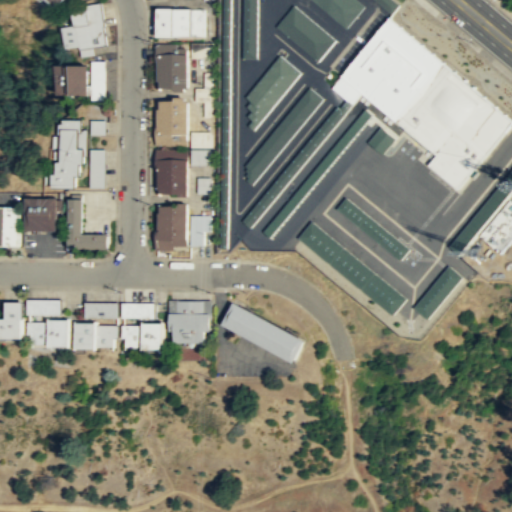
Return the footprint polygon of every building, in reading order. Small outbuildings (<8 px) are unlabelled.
[(40,0),(57,12),(66,0),(40,0)] [(222,0),(220,247),(227,247),(229,0),(222,0)] [(242,0),(242,58),(255,58),(256,56),(256,0),(242,0)] [(311,0),(346,28),(364,6),(356,0),(311,0)] [(374,0),(391,14),(399,4),(399,3),(395,0),(374,0)] [(107,46),(102,3),(90,4),(91,9),(75,11),(77,26),(62,27),(64,49),(79,48),(80,57),(94,55),(93,47),(107,46)] [(336,39),(318,61),(275,26),(293,5),(336,39)] [(204,35),(205,8),(157,8),(157,36),(204,35)] [(457,189),(511,122),(511,120),(387,17),(331,87),(345,99),(352,103),(361,92),(435,154),(427,164),(457,189)] [(210,42),(190,42),(190,58),(211,58),(210,42)] [(301,72),(279,54),(244,96),(249,100),(245,106),(250,110),(246,115),(251,119),(247,124),(253,129),(301,72)] [(106,61),(92,61),(91,100),(106,100),(106,61)] [(86,64),(87,76),(86,77),(86,94),(52,94),(52,64),(86,64)] [(210,72),(202,72),(203,88),(194,88),(195,102),(210,102),(210,72)] [(323,98),(252,184),(245,179),(248,176),(245,174),(247,171),(244,170),(247,167),(244,165),(309,87),(323,98)] [(158,147),(157,147),(157,168),(161,168),(160,194),(190,195),(190,165),(211,165),(211,132),(190,131),(190,100),(159,99),(158,147)] [(250,227),(241,220),(336,106),(338,107),(345,99),(352,103),(351,104),(331,130),(250,227)] [(73,187),(74,175),(78,175),(78,163),(82,163),(82,155),(85,155),(85,128),(79,128),(79,119),(59,119),(59,123),(55,122),(55,135),(50,135),(50,149),(52,149),(52,159),(59,159),(59,161),(54,161),(55,173),(50,173),(50,175),(43,175),(43,184),(51,184),(51,187),(73,187)] [(106,120),(90,120),(90,135),(107,134),(106,120)] [(382,154),(395,138),(388,131),(380,125),(367,141),(382,154)] [(106,187),(106,149),(89,149),(89,187),(106,187)] [(458,254),(511,188),(511,166),(448,244),(458,254)] [(211,178),(197,177),(196,193),(210,193),(211,178)] [(108,248),(108,233),(82,233),(82,198),(80,198),(80,193),(70,193),(71,198),(68,198),(67,247),(108,248)] [(56,197),(56,229),(25,229),(25,197),(56,197)] [(400,261),(410,249),(346,197),(337,209),(400,261)] [(511,200),(510,199),(480,235),(500,253),(511,238),(511,200)] [(0,205),(19,206),(18,245),(17,246),(0,245),(0,205)] [(190,205),(159,205),(159,251),(175,251),(175,246),(190,246),(190,205)] [(204,245),(204,231),(211,231),(211,215),(191,215),(191,245),(204,245)] [(392,316),(407,299),(311,221),(297,238),(392,316)] [(427,319),(463,276),(448,265),(413,307),(427,319)] [(62,315),(62,299),(29,299),(29,315),(62,315)] [(205,342),(205,331),(210,331),(210,313),(211,311),(211,299),(202,299),(202,300),(177,300),(177,299),(168,299),(168,317),(169,317),(169,330),(173,330),(174,342),(205,342)] [(0,338),(21,338),(22,319),(23,319),(23,301),(6,301),(6,318),(0,317),(0,338)] [(295,362),(306,340),(233,301),(222,323),(295,362)] [(119,303),(85,302),(85,317),(119,318),(119,303)] [(156,302),(123,303),(123,318),(156,318),(156,302)] [(68,345),(68,319),(48,318),(48,321),(26,321),(26,344),(48,344),(48,345),(68,345)] [(116,324),(116,337),(112,337),(113,346),(95,346),(95,348),(75,348),(75,322),(95,322),(95,324),(116,324)] [(162,348),(162,322),(142,322),(142,324),(120,324),(120,337),(125,337),(125,346),(143,346),(143,348),(162,348)]
